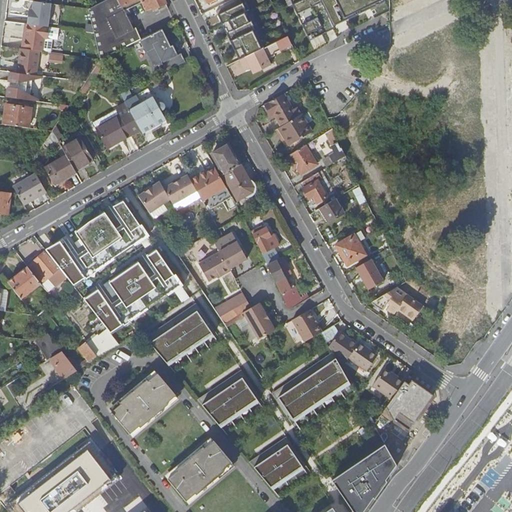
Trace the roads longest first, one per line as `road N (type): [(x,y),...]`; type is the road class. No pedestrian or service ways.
road 1 (residential): [(233,112),(343,306),(466,394)]
road 2 (unknown): [(494,0),(511,309)]
road 3 (residential): [(0,244),(233,112)]
road 4 (residential): [(233,112),(328,61),(386,41)]
road 5 (secondary): [(466,394),(378,511)]
road 6 (residential): [(180,0),(233,112)]
